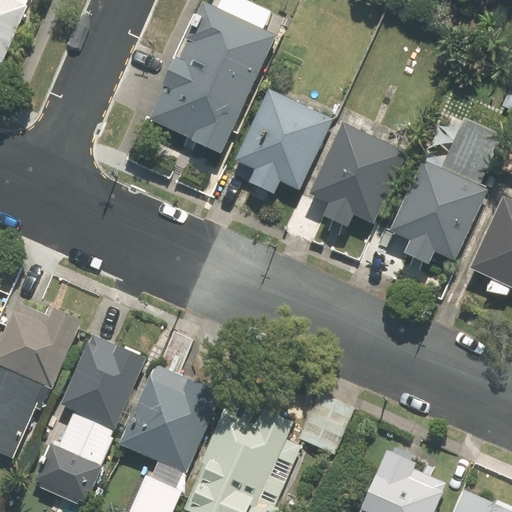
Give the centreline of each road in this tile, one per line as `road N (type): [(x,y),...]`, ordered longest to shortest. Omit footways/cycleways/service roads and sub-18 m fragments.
road 1 (residential): [(511,404),(35,193)]
road 2 (residential): [(122,0),(35,193)]
